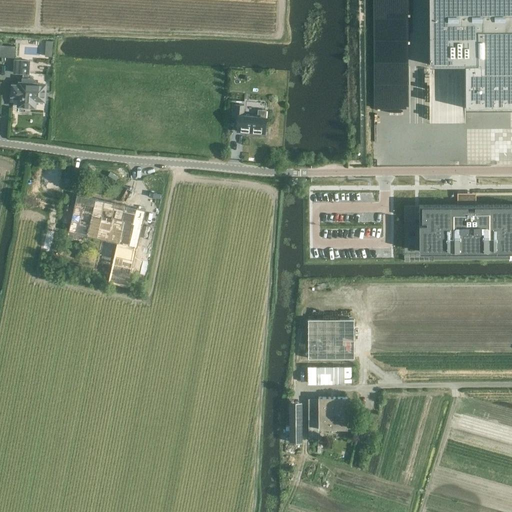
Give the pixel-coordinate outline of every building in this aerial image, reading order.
[(511,107),(511,0),(428,0),(429,64),(464,64),(464,108),(511,107)] [(18,105),(34,106),(34,99),(43,100),(44,98),(46,99),(47,92),(44,92),(44,84),(36,83),(36,82),(33,78),(27,78),(28,73),(28,74),(29,61),(14,60),(13,72),(22,73),(22,78),(22,83),(20,82),(19,85),(12,85),(12,95),(19,95),(18,105)] [(430,103),(431,122),(465,122),(464,108),(440,108),(440,110),(433,110),(433,103),(430,103)] [(237,131),(241,131),(245,131),(246,130),(264,132),(265,116),(266,110),(258,109),(257,116),(243,115),(243,105),(233,105),(232,117),(238,117),(237,131)] [(74,240),(76,233),(102,239),(111,202),(77,194),(68,231),(66,238),(74,240)] [(426,223),(419,223),(419,251),(511,250),(511,203),(475,204),(475,199),(466,199),(466,204),(421,205),(422,220),(426,220),(426,223)] [(145,210),(111,202),(102,239),(104,239),(99,260),(112,263),(110,272),(130,277),(145,210)] [(65,206),(62,221),(69,222),(72,207),(65,206)] [(307,289),(308,328),(354,327),(353,288),(307,289)] [(351,366),(307,366),(308,384),(344,383),(351,382),(351,366)] [(318,398),(308,398),(308,438),(318,438),(318,428),(347,428),(347,397),(318,397),(318,398)] [(302,400),(289,401),(289,440),(302,440),(302,400)]
